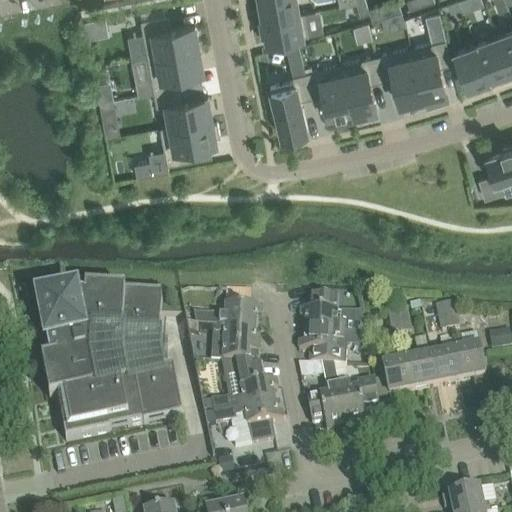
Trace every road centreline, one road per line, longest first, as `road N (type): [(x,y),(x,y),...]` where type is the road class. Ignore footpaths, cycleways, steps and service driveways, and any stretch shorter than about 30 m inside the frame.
road 1 (residential): [(212,0),(235,143),(253,168),(283,177),(511,114)]
road 2 (residential): [(277,299),(310,482)]
